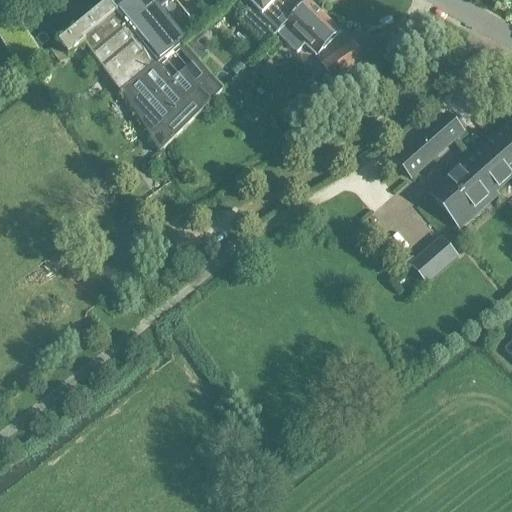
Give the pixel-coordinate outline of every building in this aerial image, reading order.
[(110,0),(107,3),(156,63),(184,40),(160,10),(171,0),(110,0)] [(264,46),(276,33),(306,0),(305,0),(248,0),(253,5),(238,20),(264,46)] [(306,0),(276,33),(296,52),(304,44),(316,55),(323,47),(324,48),(340,32),(314,6),(313,7),(306,0)] [(171,81),(156,63),(107,3),(58,43),(68,56),(84,44),(123,95),(159,153),(225,88),(197,60),(171,81)] [(363,61),(351,42),(321,62),(333,80),(363,61)] [(380,77),(371,63),(352,76),(360,89),(380,77)] [(461,133),(445,115),(395,160),(410,178),(461,133)] [(511,176),(511,130),(509,127),(485,148),(482,145),(462,163),(464,165),(428,196),(451,222),(487,191),(489,194),(488,195),(489,196),(511,176)] [(444,243),(414,269),(429,287),(460,261),(444,243)]
